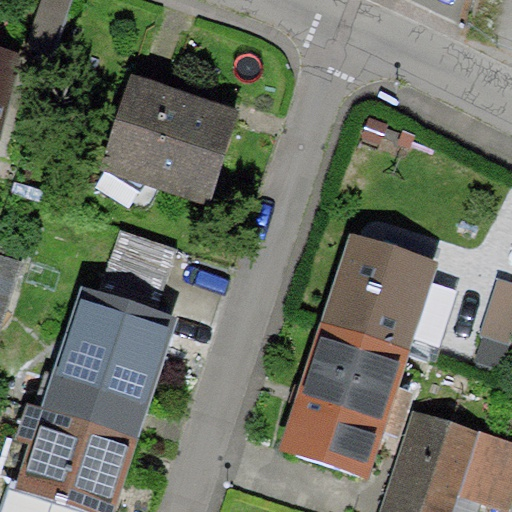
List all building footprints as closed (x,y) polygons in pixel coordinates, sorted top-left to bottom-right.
[(0,117),(16,63),(0,58),(0,117)] [(249,118),(133,85),(100,200),(149,214),(156,187),(223,206),(249,118)] [(177,249),(119,232),(102,291),(160,307),(177,249)] [(358,242),(328,328),(404,354),(433,269),(358,242)] [(511,330),(511,280),(499,277),(482,338),(508,345),(511,330)] [(404,354),(328,328),(284,455),(360,481),(404,354)] [(62,337),(40,411),(141,439),(162,366),(62,337)] [(120,511),(141,439),(40,411),(11,511),(120,511)] [(420,417),(389,511),(449,511),(456,492),(475,434),(420,417)] [(456,492),(502,507),(511,476),(511,446),(475,434),(456,492)]
